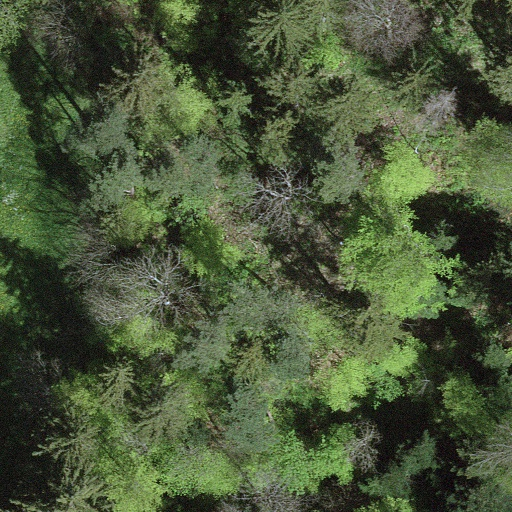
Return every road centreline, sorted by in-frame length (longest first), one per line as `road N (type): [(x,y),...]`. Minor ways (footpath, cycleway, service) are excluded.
road 1 (track): [(511,430),(39,349)]
road 2 (track): [(434,417),(247,511)]
